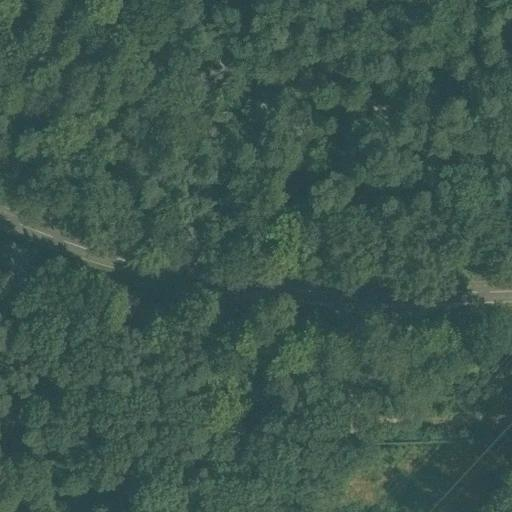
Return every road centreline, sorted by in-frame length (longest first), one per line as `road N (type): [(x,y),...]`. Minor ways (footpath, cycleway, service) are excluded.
road 1 (tertiary): [(511,290),(342,293),(203,277),(58,240),(0,215)]
road 2 (track): [(511,417),(275,438),(231,430),(0,444)]
road 3 (track): [(170,0),(203,277)]
